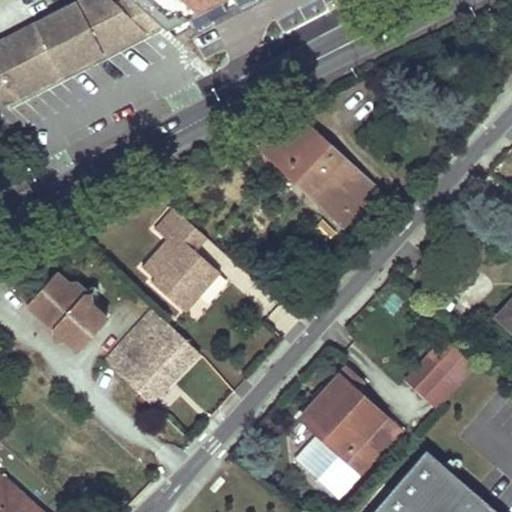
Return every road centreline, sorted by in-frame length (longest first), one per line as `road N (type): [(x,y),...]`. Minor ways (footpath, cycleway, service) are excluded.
road 1 (residential): [(151,511),(511,113)]
road 2 (primary): [(0,227),(344,44)]
road 3 (primary): [(344,44),(466,0)]
